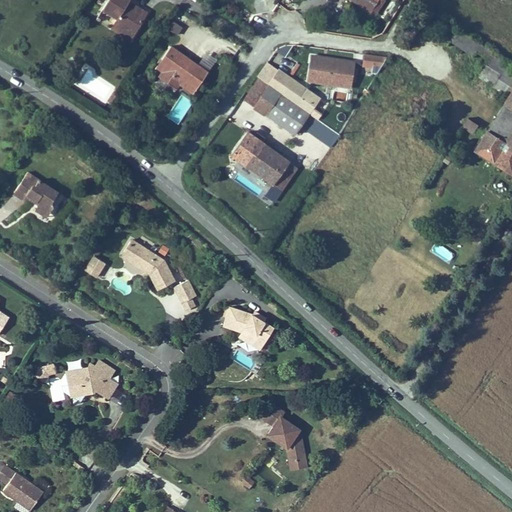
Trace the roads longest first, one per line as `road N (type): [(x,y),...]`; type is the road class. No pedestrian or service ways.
road 1 (tertiary): [(511,490),(161,181)]
road 2 (residential): [(86,511),(164,403),(168,379),(0,265)]
road 3 (tertiary): [(161,181),(0,69)]
road 4 (residential): [(281,30),(161,181)]
